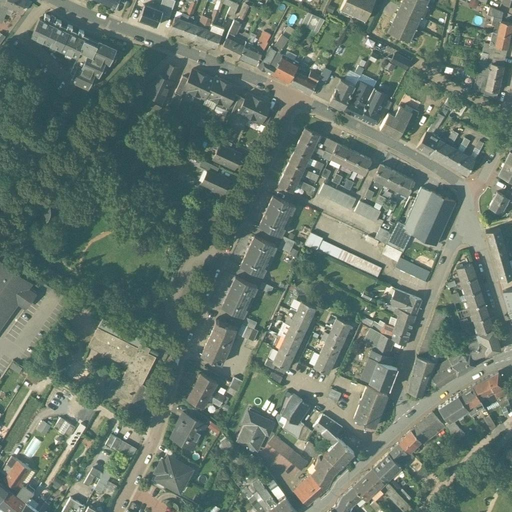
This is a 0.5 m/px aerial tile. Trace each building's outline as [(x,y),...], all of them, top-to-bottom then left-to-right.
[(0,0),(0,20),(1,21),(6,10),(5,10),(7,5),(20,10),(21,9),(24,0),(0,0)] [(32,1),(30,0),(24,0),(21,9),(25,11),(32,1)] [(170,16),(174,0),(161,0),(160,6),(143,1),(138,18),(161,25),(164,14),(170,16)] [(219,0),(217,7),(234,14),(238,3),(230,0),(219,0)] [(358,0),(344,0),(341,7),(353,12),(358,0)] [(372,0),(358,0),(353,12),(365,17),(372,0)] [(424,3),(417,0),(402,0),(399,6),(419,15),(424,3)] [(245,3),(238,19),(241,20),(249,5),(245,3)] [(419,15),(399,6),(394,18),(413,27),(419,15)] [(503,12),(489,6),(487,14),(493,16),(491,24),(494,25),(493,32),(497,33),(500,20),(501,21),(501,17),(503,12)] [(324,19),(308,12),(301,24),(317,31),(324,19)] [(191,16),(189,15),(187,20),(181,34),(193,38),(198,25),(190,22),(191,19),(192,19),(193,16),(191,16)] [(210,19),(201,15),(198,25),(193,38),(204,43),(209,29),(212,23),(209,22),(210,19)] [(187,20),(175,16),(170,30),(181,34),(187,20)] [(85,38),(40,18),(39,18),(31,35),(77,56),(80,50),(87,53),(81,66),(77,64),(70,79),(89,87),(95,73),(99,75),(106,61),(110,63),(117,48),(98,40),(96,44),(85,39),(85,38)] [(413,27),(394,18),(389,30),(408,38),(413,27)] [(240,22),(234,19),(228,31),(234,35),(240,22)] [(511,23),(501,21),(500,20),(497,33),(510,36),(511,25),(511,23)] [(222,33),(209,29),(204,43),(216,47),(222,33)] [(264,30),(263,30),(256,44),(258,45),(256,48),(262,51),(267,42),(266,41),(270,34),(266,32),(266,30),(264,29),(264,30)] [(234,35),(228,31),(220,48),(238,57),(246,40),(234,35)] [(510,36),(497,33),(494,46),(507,48),(510,36)] [(282,34),(274,45),(272,43),(271,46),(276,50),(279,52),(286,41),(288,38),(282,34)] [(253,43),(246,40),(238,57),(255,65),(262,51),(256,48),(251,46),(253,43)] [(494,46),(484,43),(482,52),(505,57),(507,48),(494,46)] [(270,46),(257,66),(272,74),(276,67),(274,66),(275,65),(270,61),(275,49),(271,46),(270,46)] [(287,56),(275,50),(276,50),(275,49),(270,61),(275,65),(274,66),(276,67),(272,74),(288,82),(298,62),(292,59),(293,57),(288,55),(287,56)] [(308,52),(299,67),(305,70),(313,55),(308,52)] [(505,57),(482,52),(480,61),(491,63),(503,66),(505,57)] [(410,61),(394,53),(390,60),(406,69),(410,61)] [(388,61),(385,67),(391,70),(394,64),(388,61)] [(491,63),(480,61),(478,73),(488,75),(491,63)] [(177,67),(169,63),(163,76),(171,80),(177,67)] [(503,66),(491,63),(488,75),(500,78),(503,66)] [(359,65),(355,72),(360,74),(364,67),(359,65)] [(188,78),(183,88),(184,88),(194,93),(203,73),(192,68),(188,78)] [(308,77),(295,71),(289,82),(310,93),(316,83),(320,75),(311,71),(308,77)] [(329,76),(321,72),(320,75),(316,83),(324,86),(329,76)] [(360,74),(355,72),(351,80),(356,83),(360,74)] [(214,78),(203,73),(194,93),(205,98),(206,96),(214,78)] [(488,75),(478,73),(474,89),(485,91),(485,88),(488,75)] [(163,76),(159,74),(154,83),(151,82),(147,90),(156,94),(155,97),(162,100),(171,80),(163,76)] [(500,78),(488,75),(485,88),(497,91),(500,78)] [(182,76),(175,92),(181,95),(184,88),(183,88),(188,78),(182,76)] [(226,81),(215,76),(214,78),(206,96),(216,101),(226,81)] [(341,78),(338,86),(337,85),(329,102),(343,109),(348,98),(355,85),(341,78)] [(359,80),(350,99),(348,98),(343,109),(360,117),(367,102),(366,101),(373,88),(359,80)] [(237,86),(226,81),(216,101),(227,106),(228,106),(233,93),(237,86)] [(386,94),(373,88),(366,101),(367,102),(360,117),(360,118),(372,123),(377,114),(384,98),(386,94)] [(497,91),(485,88),(485,91),(484,94),(496,97),(497,91)] [(259,98),(247,92),(244,98),(238,111),(239,111),(250,116),(259,98)] [(233,93),(228,106),(227,106),(226,109),(231,112),(239,96),(233,93)] [(239,96),(231,112),(237,115),(239,111),(238,111),(244,98),(239,96)] [(457,100),(449,96),(443,104),(451,109),(457,100)] [(270,103),(259,98),(250,116),(261,121),(261,122),(268,107),(270,103)] [(384,98),(377,114),(382,117),(390,101),(384,98)] [(466,106),(457,100),(451,109),(460,115),(466,106)] [(399,106),(395,115),(388,112),(380,127),(398,137),(408,119),(412,112),(411,112),(413,108),(406,104),(404,108),(399,106)] [(159,112),(148,107),(145,112),(156,118),(159,112)] [(268,107),(261,122),(261,121),(260,123),(266,126),(273,110),(268,107)] [(419,112),(413,109),(412,112),(408,119),(413,122),(419,112)] [(156,118),(145,112),(143,118),(154,123),(156,118)] [(438,113),(427,131),(432,134),(444,117),(438,113)] [(319,134),(304,127),(299,138),(314,145),(319,134)] [(427,131),(417,147),(429,154),(430,153),(439,138),(432,134),(427,131)] [(452,131),(446,142),(451,145),(457,134),(452,131)] [(232,142),(216,135),(213,141),(219,144),(219,143),(229,148),(232,142)] [(464,137),(458,149),(463,152),(469,140),(464,137)] [(314,145),(299,138),(294,150),(309,157),(314,145)] [(446,142),(439,138),(430,153),(442,160),(451,145),(446,142)] [(337,143),(330,139),(327,145),(328,145),(334,148),(337,143)] [(479,140),(470,156),(475,159),(484,142),(479,140)] [(229,148),(219,143),(219,144),(213,158),(234,168),(241,153),(229,148)] [(330,157),(342,163),(349,148),(337,143),(334,148),(332,154),(330,157)] [(334,148),(328,145),(325,151),(332,154),(334,148)] [(458,149),(451,145),(442,160),(454,167),(463,152),(458,149)] [(360,153),(349,148),(342,163),(353,168),(360,153)] [(309,157),(294,150),(289,161),(303,168),(309,157)] [(325,151),(325,150),(322,156),(329,160),(330,157),(332,154),(325,151)] [(470,156),(463,152),(454,167),(466,174),(475,159),(470,156)] [(372,159),(360,153),(353,168),(364,174),(372,159)] [(324,164),(316,160),(314,166),(321,169),(324,164)] [(303,168),(289,161),(283,172),(298,179),(303,168)] [(511,165),(505,162),(499,173),(511,179),(511,165)] [(392,170),(380,164),(374,178),(385,184),(392,170)] [(330,171),(325,168),(321,175),(327,178),(330,171)] [(229,179),(207,169),(204,177),(206,179),(204,184),(210,186),(211,189),(214,190),(216,189),(223,192),(229,179)] [(403,175),(392,170),(385,184),(396,189),(403,175)] [(318,175),(311,171),(309,177),(316,181),(318,175)] [(298,179),(283,172),(278,184),(293,191),(298,179)] [(342,176),(336,173),(332,181),(338,184),(342,176)] [(414,180),(403,175),(396,189),(407,195),(414,180)] [(353,182),(347,179),(343,186),(350,189),(353,182)] [(313,186),(303,181),(300,187),(311,192),(313,193),(315,188),(313,186)] [(356,199),(324,183),(318,194),(350,209),(356,199)] [(421,187),(404,224),(404,229),(402,233),(405,234),(404,236),(409,238),(412,232),(412,233),(430,191),(421,187)] [(374,192),(368,189),(364,197),(370,200),(374,192)] [(412,233),(411,233),(436,244),(455,201),(431,190),(430,191),(412,233)] [(505,196),(497,192),(489,205),(501,212),(508,200),(511,202),(511,192),(508,191),(505,196)] [(294,205),(272,195),(259,225),(281,235),(282,233),(279,232),(291,206),(294,207),(294,205)] [(385,198),(379,195),(375,202),(381,205),(385,198)] [(43,196),(40,197),(37,198),(36,197),(35,200),(34,203),(33,206),(34,209),(35,211),(36,211),(38,213),(41,214),(40,216),(43,216),(46,215),(48,213),(49,211),(50,208),(50,205),(50,202),(49,199),(48,197),(47,196),(46,197),(43,196)] [(381,211),(359,200),(354,211),(375,222),(381,211)] [(396,203),(390,200),(386,208),(393,211),(396,203)] [(390,233),(380,227),(375,238),(385,243),(390,233)] [(499,227),(485,231),(490,248),(504,244),(499,227)] [(402,233),(393,228),(386,243),(398,249),(404,236),(405,234),(402,233)] [(323,237),(310,232),(305,244),(317,249),(322,239),(323,237)] [(276,245),(254,235),(240,265),(262,275),(263,273),(261,272),(273,246),(275,247),(276,245)] [(294,241),(283,236),(281,241),(291,246),(294,241)] [(404,236),(398,249),(403,251),(409,238),(404,236)] [(381,268),(322,239),(317,249),(377,277),(381,268)] [(291,246),(281,241),(278,247),(289,252),(291,246)] [(402,251),(387,244),(382,254),(397,261),(402,251)] [(504,244),(490,248),(495,264),(508,260),(504,244)] [(0,255),(0,322),(17,298),(25,304),(36,288),(28,283),(32,278),(0,255)] [(511,271),(508,260),(495,264),(499,280),(511,276),(511,271)] [(472,263),(457,268),(461,281),(476,276),(472,263)] [(257,286),(235,276),(221,306),(243,316),(244,315),(241,313),(254,286),(257,287),(257,286)] [(476,276),(461,281),(465,294),(480,289),(476,276)] [(272,286),(262,281),(259,287),(270,292),(272,286)] [(421,299),(395,289),(387,309),(394,312),(396,307),(400,308),(415,314),(421,299)] [(480,289),(465,294),(469,307),(485,302),(480,289)] [(458,292),(451,294),(454,303),(461,301),(458,292)] [(306,303),(301,300),(295,313),(309,319),(315,307),(309,304),(307,302),(306,303)] [(485,302),(469,307),(474,321),(489,316),(485,302)] [(415,314),(400,308),(398,314),(397,316),(413,321),(415,314)] [(446,312),(435,308),(430,322),(441,326),(446,312)] [(143,334),(102,313),(98,322),(97,322),(97,323),(88,340),(88,341),(100,347),(115,355),(115,354),(128,361),(121,376),(115,373),(113,374),(107,384),(108,386),(114,389),(130,398),(127,404),(128,406),(137,411),(139,410),(141,405),(142,405),(143,403),(144,401),(145,401),(146,399),(145,398),(146,396),(147,396),(148,394),(148,393),(148,392),(147,388),(143,387),(145,384),(144,381),(140,379),(154,352),(155,352),(155,351),(147,348),(149,344),(150,343),(149,343),(140,338),(143,334)] [(309,319),(295,313),(290,325),(303,331),(309,319)] [(413,321),(397,316),(396,320),(393,330),(391,337),(405,344),(413,321)] [(489,316),(474,321),(478,333),(493,328),(489,316)] [(256,322),(246,317),(243,323),(253,328),(256,322)] [(342,319),(336,317),(330,329),(344,335),(350,323),(344,320),(342,318),(342,319)] [(215,318),(201,350),(221,359),(236,327),(215,318)] [(466,318),(460,320),(463,329),(469,327),(466,318)] [(441,326),(430,322),(417,355),(425,357),(426,352),(431,354),(441,326)] [(258,330),(247,325),(242,336),(253,341),(258,330)] [(303,331),(290,325),(284,336),(298,343),(303,331)] [(390,337),(371,327),(365,339),(377,345),(375,350),(388,355),(394,339),(390,337)] [(393,330),(386,327),(384,333),(390,337),(391,337),(393,330)] [(466,337),(468,344),(466,345),(466,347),(470,353),(471,353),(473,357),(485,353),(485,354),(500,349),(494,328),(493,328),(478,333),(466,337)] [(344,335),(330,329),(325,341),(339,348),(344,335)] [(465,332),(459,334),(463,345),(466,345),(468,344),(466,337),(465,332)] [(298,343),(284,336),(279,348),(292,355),(298,343)] [(339,348),(325,341),(319,353),(333,360),(339,348)] [(466,347),(456,353),(456,352),(455,352),(452,353),(452,354),(453,355),(449,358),(457,375),(475,364),(470,354),(470,353),(466,347)] [(292,355),(279,348),(273,360),(267,358),(264,363),(273,367),(276,362),(287,367),(292,355)] [(441,351),(433,348),(429,359),(436,361),(437,361),(441,351)] [(375,350),(372,349),(361,376),(369,379),(369,380),(370,381),(370,380),(388,387),(388,388),(389,388),(389,387),(396,368),(397,368),(397,367),(389,364),(391,357),(388,355),(375,350)] [(333,360),(319,353),(314,366),(328,372),(333,360)] [(412,373),(430,377),(430,376),(436,361),(429,359),(425,357),(417,355),(416,355),(412,373)] [(46,363),(35,357),(31,364),(41,370),(46,363)] [(449,358),(436,366),(435,368),(438,372),(430,376),(430,377),(429,378),(430,379),(434,389),(457,375),(449,358)] [(287,367),(276,362),(273,367),(284,372),(287,367)] [(41,370),(31,364),(26,372),(36,379),(41,370)] [(217,377),(201,369),(194,381),(210,390),(217,377)] [(498,371),(488,376),(492,390),(497,400),(506,395),(498,371)] [(36,379),(26,372),(20,381),(31,387),(36,379)] [(233,373),(230,382),(238,385),(241,376),(233,373)] [(430,377),(412,373),(407,391),(423,395),(429,378),(430,377)] [(488,376),(472,384),(478,395),(484,406),(497,400),(492,390),(488,376)] [(210,390),(194,381),(187,393),(203,402),(210,390)] [(464,403),(478,395),(472,384),(458,394),(464,403)] [(73,391),(64,385),(61,390),(70,396),(73,391)] [(218,385),(210,394),(219,402),(227,394),(218,385)] [(366,386),(354,417),(374,425),(387,394),(366,386)] [(326,398),(337,402),(341,391),(330,387),(326,398)] [(294,394),(282,411),(292,418),(297,422),(308,406),(301,401),(302,399),(294,394)] [(451,398),(450,398),(438,406),(449,420),(452,418),(457,415),(459,418),(463,415),(462,412),(468,408),(464,403),(458,394),(451,398)] [(478,395),(464,403),(468,408),(471,413),(482,405),(483,406),(484,406),(478,395)] [(273,417),(248,406),(243,416),(246,417),(240,432),(248,436),(247,439),(257,443),(264,426),(268,428),(273,417)] [(205,419),(185,408),(171,433),(182,439),(185,434),(194,439),(205,419)] [(432,411),(411,428),(421,440),(423,443),(445,425),(432,411)] [(60,412),(54,422),(58,425),(65,415),(60,412)] [(342,427),(322,413),(313,426),(322,432),(333,443),(338,437),(340,439),(340,438),(336,434),(342,427)] [(50,420),(43,415),(40,420),(47,425),(50,420)] [(489,415),(483,418),(489,428),(495,425),(489,415)] [(218,427),(221,423),(211,416),(208,421),(218,427)] [(70,418),(63,428),(68,431),(75,421),(70,418)] [(465,433),(452,418),(449,420),(444,423),(458,438),(465,433)] [(313,430),(303,424),(297,433),(306,439),(313,430)] [(411,428),(399,441),(408,449),(410,451),(413,448),(415,451),(419,447),(417,444),(421,440),(411,428)] [(121,434),(111,429),(105,439),(115,445),(121,434)] [(293,445),(274,430),(267,438),(286,453),(293,445)] [(81,432),(79,439),(88,442),(90,435),(81,432)] [(276,497),(252,465),(251,466),(225,432),(220,435),(248,472),(246,473),(250,479),(254,480),(270,502),(276,497)] [(41,438),(34,434),(25,447),(32,452),(41,438)] [(136,443),(121,434),(116,444),(126,449),(125,450),(130,453),(136,443)] [(340,439),(338,437),(333,443),(324,453),(341,465),(354,452),(340,439)] [(313,444),(308,440),(305,445),(319,455),(321,452),(323,453),(324,453),(312,444),(313,444)] [(408,449),(399,441),(388,451),(395,458),(402,465),(402,466),(413,455),(407,450),(408,449)] [(181,450),(169,443),(165,449),(167,450),(168,449),(178,455),(181,450)] [(307,457),(293,445),(286,453),(301,465),(307,457)] [(178,455),(168,449),(167,450),(165,454),(162,452),(155,465),(158,467),(156,471),(155,472),(165,478),(179,485),(192,462),(178,455)] [(0,498),(0,499),(28,461),(18,453),(12,450),(7,456),(8,457),(1,465),(6,469),(3,473),(4,473),(2,475),(4,477),(6,475),(8,476),(5,480),(0,476),(0,498)] [(395,458),(388,451),(372,466),(386,480),(394,472),(400,476),(401,474),(400,473),(404,468),(402,466),(402,465),(395,458)] [(341,465),(324,453),(323,453),(321,452),(319,455),(315,460),(317,462),(311,468),(325,481),(341,465)] [(28,461),(0,499),(14,510),(27,495),(33,486),(34,486),(28,481),(30,479),(27,476),(34,465),(28,461)] [(103,467),(92,461),(89,466),(94,469),(100,472),(103,467)] [(100,472),(98,476),(94,483),(100,486),(104,480),(102,479),(110,465),(105,462),(103,467),(100,472)] [(89,466),(84,477),(89,480),(94,469),(89,466)] [(386,480),(372,466),(365,474),(353,484),(361,494),(365,498),(380,485),(386,480)] [(416,472),(410,466),(406,470),(411,476),(412,476),(416,472)] [(311,468),(294,483),(307,498),(325,481),(311,468)] [(165,478),(155,472),(156,471),(154,470),(150,476),(162,483),(165,478)] [(416,472),(412,476),(422,486),(426,482),(416,472)] [(289,511),(297,507),(285,491),(285,490),(272,473),(266,477),(278,493),(280,491),(282,493),(276,497),(288,511),(289,511)] [(105,482),(114,484),(116,478),(106,476),(105,482)] [(46,481),(40,477),(34,486),(33,486),(38,490),(46,481)] [(386,480),(380,485),(389,495),(394,490),(386,480)] [(47,482),(40,492),(46,496),(53,486),(47,482)] [(353,484),(330,504),(337,511),(347,511),(344,508),(361,494),(353,484)] [(270,502),(267,505),(267,501),(254,485),(252,487),(247,491),(263,511),(288,511),(276,497),(270,502)] [(409,511),(413,509),(395,490),(388,497),(403,511),(409,511)] [(70,491),(57,511),(77,511),(85,499),(70,491)] [(32,492),(28,497),(27,495),(14,510),(14,511),(15,511),(32,511),(40,501),(37,498),(39,496),(34,493),(34,492),(33,492),(32,492)] [(81,511),(102,511),(104,508),(102,506),(102,505),(101,502),(100,501),(97,502),(96,504),(88,499),(81,511)] [(40,501),(32,511),(48,511),(42,507),(44,504),(40,501)]
